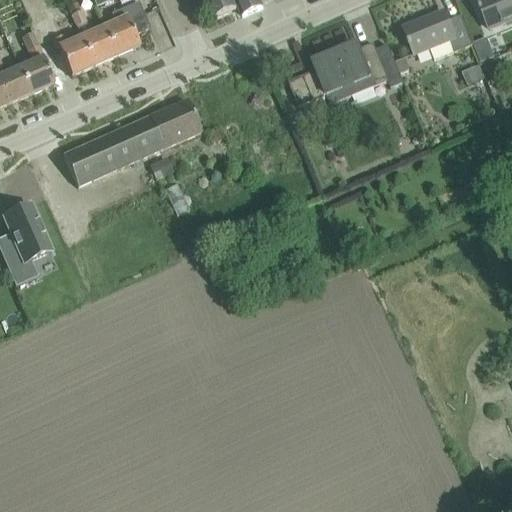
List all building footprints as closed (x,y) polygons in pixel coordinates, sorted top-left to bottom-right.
[(27,0),(33,11),(45,6),(42,0),(27,0)] [(92,0),(96,9),(111,2),(110,0),(92,0)] [(204,0),(207,5),(205,6),(207,9),(208,8),(214,22),(237,12),(231,0),(204,0)] [(258,0),(234,0),(242,18),(263,9),(258,0)] [(511,0),(479,0),(477,1),(480,9),(479,10),(480,14),(482,13),(488,30),(511,21),(511,0)] [(111,17),(115,25),(104,30),(117,59),(140,49),(135,38),(150,32),(139,4),(111,17)] [(117,59),(104,30),(90,36),(78,8),(69,12),(81,40),(82,40),(94,69),(117,59)] [(468,36),(461,18),(448,23),(444,14),(404,31),(409,44),(407,45),(409,48),(411,48),(414,57),(449,42),(454,56),(473,48),(468,36)] [(38,50),(32,36),(22,40),(28,54),(38,50)] [(94,69),(82,40),(81,40),(65,47),(61,38),(51,43),(56,53),(59,52),(71,79),(94,69)] [(401,79),(400,76),(395,65),(388,47),(376,52),(373,46),(360,52),(358,49),(314,67),(316,73),(288,85),(296,103),(299,111),(327,99),(331,108),(374,90),(389,84),(392,91),(404,87),(401,79)] [(54,87),(46,68),(38,50),(28,54),(33,65),(20,71),(31,97),(54,87)] [(410,72),(406,61),(395,65),(400,76),(410,72)] [(492,64),(483,68),(492,88),(500,85),(492,64)] [(480,68),(462,76),(468,89),(486,82),(480,68)] [(31,97),(20,71),(0,80),(0,88),(8,107),(31,97)] [(0,110),(8,107),(0,88),(0,110)] [(76,189),(200,134),(186,103),(63,158),(76,189)] [(166,160),(149,167),(156,183),(173,176),(166,160)] [(177,187),(165,193),(177,219),(190,213),(177,187)] [(14,246),(0,252),(0,254),(15,289),(38,279),(31,263),(52,254),(31,208),(27,210),(25,206),(6,215),(8,219),(3,221),(14,246)] [(70,295),(41,308),(45,318),(74,304),(70,295)]
